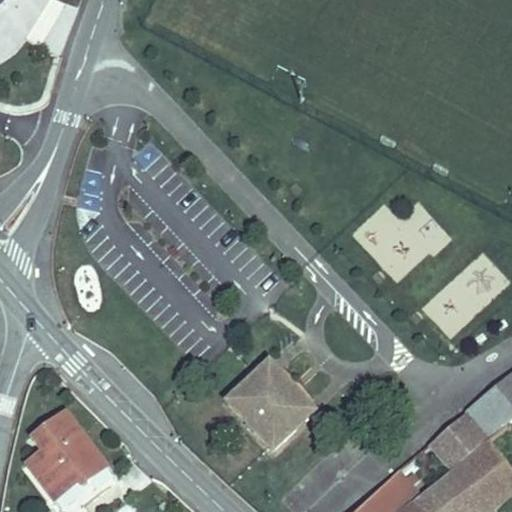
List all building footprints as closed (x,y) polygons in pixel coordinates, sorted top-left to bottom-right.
[(0,11),(12,0),(4,0),(4,3),(0,5),(0,11)] [(308,407),(279,376),(271,368),(230,406),(275,454),(316,415),(308,407)] [(511,381),(431,450),(452,476),(511,427),(511,425),(511,381)] [(89,497),(114,477),(108,470),(66,418),(34,443),(45,456),(29,469),(57,504),(63,511),(86,493),(89,497)] [(511,427),(452,476),(442,484),(462,511),(492,511),(511,497),(511,427)] [(407,511),(423,499),(401,475),(364,511),(407,511)] [(462,511),(442,484),(423,499),(407,511),(462,511)]
